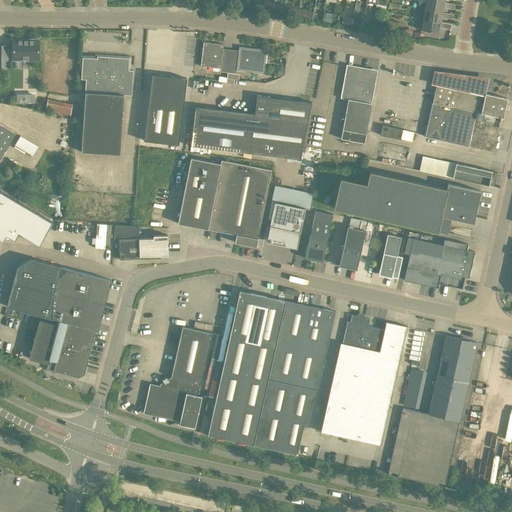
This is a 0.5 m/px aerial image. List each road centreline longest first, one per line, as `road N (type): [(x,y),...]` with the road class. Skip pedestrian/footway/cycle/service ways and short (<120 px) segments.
road 1 (unclassified): [(97,410),(130,291),(150,271),(226,259),(483,316)]
road 2 (primary): [(417,511),(103,438)]
road 3 (residential): [(460,60),(179,19)]
road 4 (primary): [(97,455),(349,511)]
road 5 (unknown): [(146,18),(133,151),(113,172),(87,169)]
road 6 (residential): [(483,316),(511,185)]
